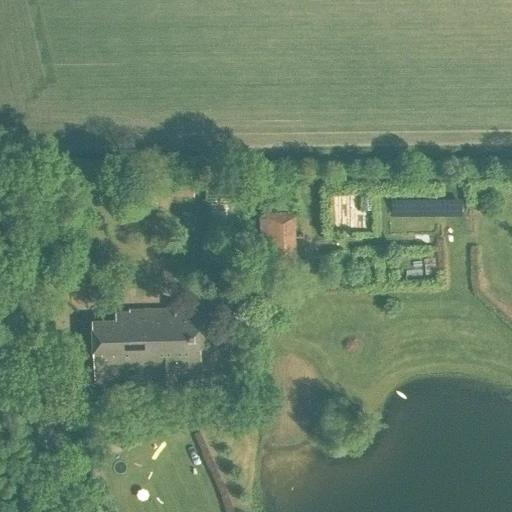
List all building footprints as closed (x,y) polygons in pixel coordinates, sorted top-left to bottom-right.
[(208,180),(208,221),(237,221),(237,180),(208,180)] [(166,181),(167,200),(196,199),(195,181),(166,181)] [(286,215),(260,216),(261,271),(288,271),(286,215)] [(213,268),(212,292),(244,292),(244,268),(213,268)] [(94,381),(202,377),(200,310),(131,313),(131,317),(116,318),(117,323),(92,324),(94,381)]
